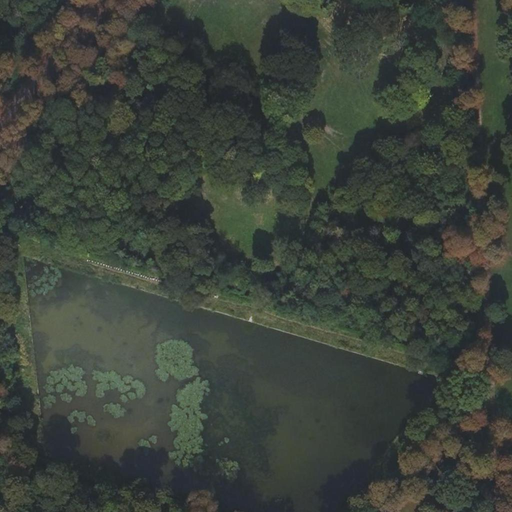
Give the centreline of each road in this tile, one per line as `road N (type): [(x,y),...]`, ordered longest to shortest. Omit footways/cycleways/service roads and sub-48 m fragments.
road 1 (track): [(496,511),(485,238)]
road 2 (track): [(485,238),(471,0)]
road 3 (track): [(0,446),(195,511)]
road 4 (track): [(511,393),(411,511)]
